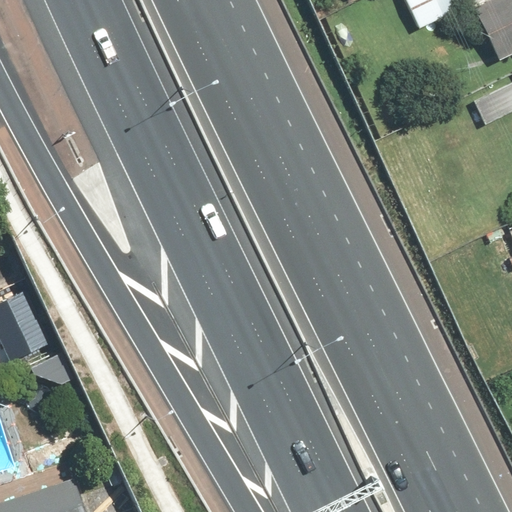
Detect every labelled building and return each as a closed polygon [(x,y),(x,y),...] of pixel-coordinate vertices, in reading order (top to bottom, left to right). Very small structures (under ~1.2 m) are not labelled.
[(407,0),(419,22),(465,0),(407,0)] [(511,0),(488,0),(479,5),(505,59),(511,56),(511,0)] [(511,112),(511,79),(474,100),(488,126),(511,112)] [(1,338),(0,338),(0,371),(15,364),(1,338)] [(0,511),(91,511),(79,473),(0,497),(0,511)]
